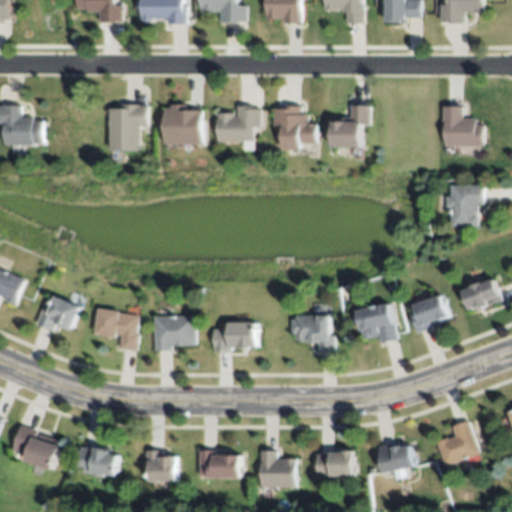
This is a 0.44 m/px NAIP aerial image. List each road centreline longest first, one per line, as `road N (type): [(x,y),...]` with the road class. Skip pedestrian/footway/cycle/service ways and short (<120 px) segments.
road 1 (residential): [(0,365),(101,401),(187,409),(355,405),(511,357)]
road 2 (residential): [(511,68),(0,66)]
